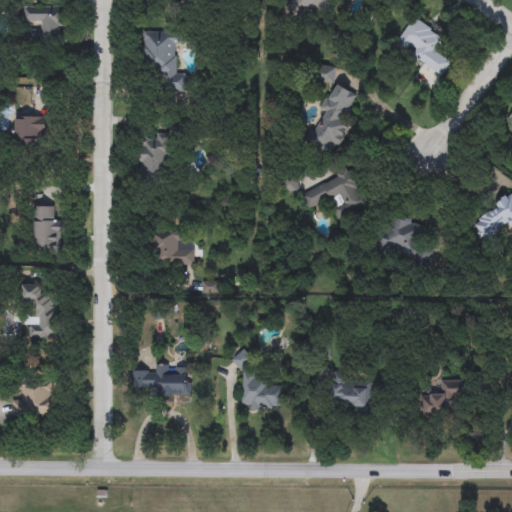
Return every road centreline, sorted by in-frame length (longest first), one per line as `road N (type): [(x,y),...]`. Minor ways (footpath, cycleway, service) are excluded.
road 1 (tertiary): [(0,466),(511,471)]
road 2 (residential): [(105,0),(102,466)]
road 3 (residential): [(511,41),(431,151)]
